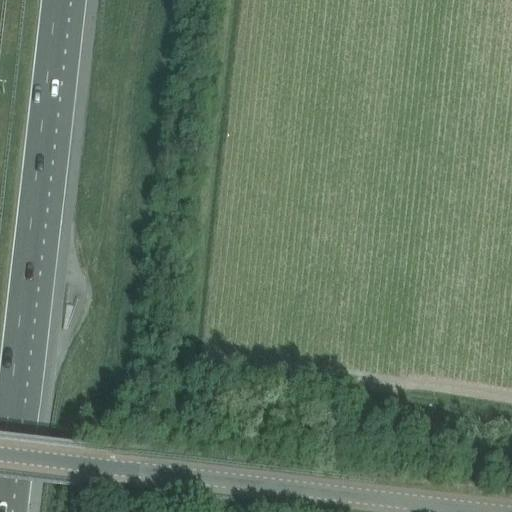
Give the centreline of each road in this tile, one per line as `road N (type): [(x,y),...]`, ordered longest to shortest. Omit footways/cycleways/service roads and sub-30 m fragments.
road 1 (tertiary): [(487,511),(0,454)]
road 2 (motorway): [(0,486),(54,0)]
